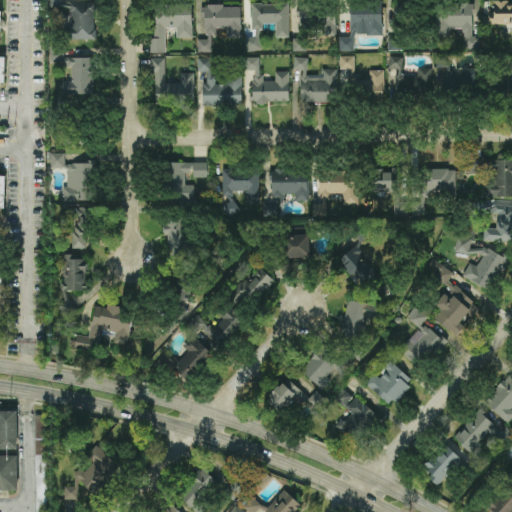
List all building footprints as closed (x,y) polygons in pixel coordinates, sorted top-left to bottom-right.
[(96,3),(63,3),(63,0),(49,0),(50,9),(71,9),(71,40),(96,40),(96,3)] [(511,1),(510,1),(489,1),(490,25),(511,25),(511,37),(511,1)] [(383,35),(382,2),(350,3),(351,38),(340,38),(340,51),(355,51),(354,35),(383,35)] [(252,30),(263,30),(263,24),(276,24),(276,38),(289,37),(289,3),(252,4),(252,30)] [(463,49),(480,50),(480,37),(473,36),(473,4),(434,3),(433,35),(449,36),(450,29),(464,29),(463,49)] [(404,27),(405,4),(392,4),(391,26),(404,27)] [(192,5),(153,5),(153,53),(166,53),(166,28),(177,29),(177,38),(192,38),(192,5)] [(241,6),(204,6),(205,40),(198,40),(198,53),(213,52),(213,28),(227,28),(227,38),(242,37),(241,6)] [(299,28),(317,29),(317,6),(299,6),(299,28)] [(323,35),(336,35),(336,9),(323,9),(323,35)] [(246,38),(246,51),(261,50),(260,30),(253,31),(253,37),(246,38)] [(94,95),(94,58),(63,58),(63,51),(51,51),(50,64),(72,64),(71,82),(64,82),(64,95),(94,95)] [(480,68),(465,69),(465,76),(451,76),(451,54),(436,55),(436,68),(444,68),(444,75),(441,75),(442,91),(480,90),(480,68)] [(355,56),(341,56),(341,76),(355,76),(355,56)] [(432,69),(418,68),(418,76),(402,76),(403,58),(389,57),(389,69),(396,70),(396,92),(431,94),(432,69)] [(153,107),(194,106),(194,73),(181,74),(181,84),(166,84),(165,58),(153,58),(153,107)] [(242,75),(229,75),(229,84),(215,84),(215,76),(212,76),(212,58),(198,58),(198,72),(207,72),(207,84),(203,84),(203,105),(242,105),(242,75)] [(290,102),(289,72),(276,72),(276,81),(261,82),(261,58),(246,58),(246,71),(253,71),(253,103),(290,102)] [(300,102),(337,103),(337,70),(323,69),(322,76),(307,76),(308,58),(294,58),(294,70),(301,70),(300,102)] [(384,71),(370,70),(370,82),(359,82),(359,94),(383,95),(384,71)] [(86,145),(88,119),(68,117),(66,144),(86,145)] [(65,154),(52,153),(51,168),(65,169),(65,154)] [(485,197),(511,197),(511,184),(511,183),(511,158),(469,159),(469,174),(491,173),(491,181),(485,181),(485,197)] [(68,188),(63,188),(63,201),(97,201),(96,163),(67,163),(68,188)] [(207,163),(166,163),(167,201),(194,201),(194,185),(185,185),(185,173),(194,173),(194,178),(207,178),(207,163)] [(372,172),(372,194),(401,195),(402,169),(393,168),(393,173),(372,172)] [(260,204),(259,170),(222,171),(223,200),(225,200),(226,214),(235,214),(235,192),(246,191),(247,204),(260,204)] [(308,170),(272,170),(272,203),(264,203),(264,217),(278,217),(278,195),(295,195),(295,201),(308,201),(308,170)] [(358,172),(319,172),(320,199),(330,199),(330,194),(343,194),(343,205),(359,205),(358,172)] [(484,241),(511,243),(511,207),(498,206),(496,229),(485,227),(484,241)] [(71,248),(87,249),(88,208),(70,208),(70,229),(72,229),(71,248)] [(186,218),(165,219),(166,249),(187,249),(186,218)] [(285,236),(285,259),(310,258),(310,235),(285,236)] [(493,290),(510,256),(506,256),(489,249),(471,248),(471,239),(457,238),(455,253),(478,255),(482,256),(478,266),(462,259),(457,259),(456,274),(493,290)] [(348,281),(376,280),(376,267),(363,268),(362,252),(346,253),(348,281)] [(86,290),(86,255),(62,255),(63,316),(71,316),(71,291),(86,290)] [(459,336),(480,304),(447,283),(454,272),(433,259),(424,275),(446,289),(435,305),(441,309),(434,320),(459,336)] [(249,310),(276,282),(261,268),(247,283),(243,280),(231,293),(249,310)] [(380,305),(347,301),(342,336),(364,339),(367,317),(379,319),(380,305)] [(127,345),(134,310),(107,305),(106,308),(95,306),(89,337),(77,335),(75,350),(98,354),(102,334),(115,337),(114,343),(127,345)] [(215,329),(196,315),(188,326),(199,333),(200,331),(223,348),(247,317),(232,306),(215,329)] [(427,317),(415,308),(407,318),(419,327),(427,317)] [(444,341),(424,323),(399,350),(419,368),(444,341)] [(189,350),(172,369),(187,382),(213,354),(193,336),(184,346),(189,350)] [(301,372),(321,387),(334,371),(342,377),(354,362),(342,353),(339,357),(322,345),(301,372)] [(413,382),(391,361),(385,368),(388,371),(380,379),(376,375),(367,384),(390,406),(413,382)] [(283,411),(293,400),(300,407),(309,398),(287,378),(269,398),(283,411)] [(336,402),(346,407),(351,396),(341,391),(336,402)] [(337,427),(352,441),(376,415),(357,397),(345,409),(349,413),(337,427)] [(18,411),(0,410),(0,450),(18,450),(18,411)] [(483,446),(499,428),(479,410),(454,438),(476,458),(486,448),(483,446)] [(36,454),(46,454),(45,416),(35,416),(36,454)] [(424,467),(432,474),(429,477),(438,487),(464,462),(447,444),(424,467)] [(120,467),(96,446),(87,458),(93,463),(86,471),(75,470),(75,487),(65,487),(64,500),(78,501),(78,481),(95,496),(120,467)] [(0,490),(18,490),(18,455),(0,455),(0,490)] [(36,511),(46,511),(46,455),(36,456),(36,511)] [(177,494),(192,509),(219,485),(204,469),(177,494)] [(251,481),(240,473),(224,493),(235,501),(251,481)] [(491,511),(511,511),(511,481),(488,509),(491,511)] [(180,511),(174,503),(167,509),(169,511),(180,511)]
